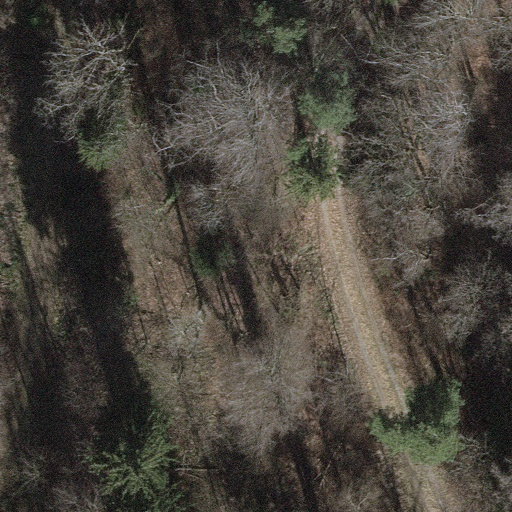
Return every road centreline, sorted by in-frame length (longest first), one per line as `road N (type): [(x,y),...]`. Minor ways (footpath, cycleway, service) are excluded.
road 1 (track): [(438,511),(390,429),(338,256),(327,169),(343,72),(386,0)]
road 2 (track): [(107,0),(53,322),(26,403),(0,435)]
